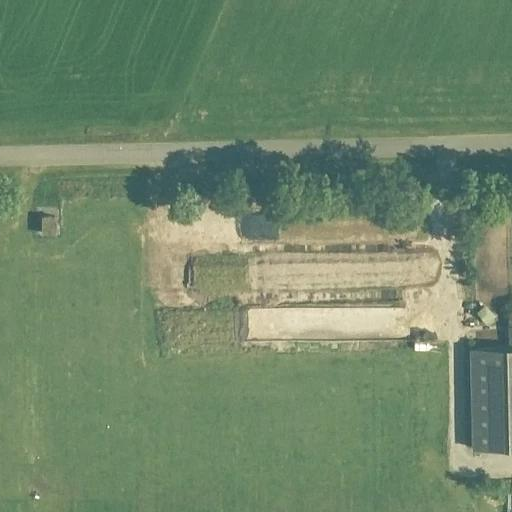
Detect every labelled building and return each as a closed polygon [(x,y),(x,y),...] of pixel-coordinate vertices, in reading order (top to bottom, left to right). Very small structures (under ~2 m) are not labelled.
[(368,240),(399,241),(399,216),(369,215),(368,240)] [(187,225),(188,253),(366,246),(365,218),(187,225)] [(53,236),(54,219),(41,219),(41,235),(53,236)] [(175,270),(177,289),(243,285),(242,266),(175,270)] [(263,337),(332,336),(331,320),(345,320),(345,316),(330,316),(329,312),(271,313),(271,314),(256,314),(256,327),(262,327),(263,337)] [(511,350),(470,351),(472,451),(511,450),(511,350)]
